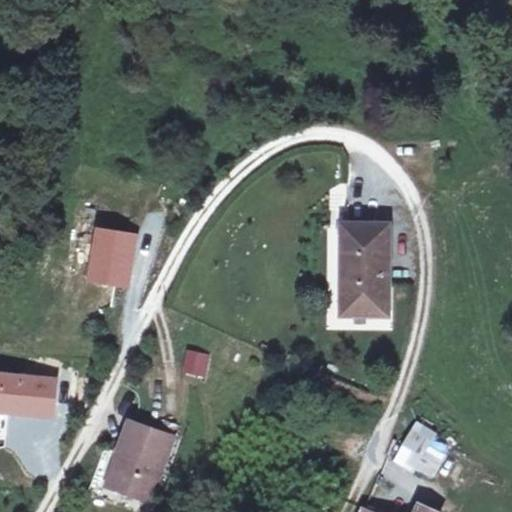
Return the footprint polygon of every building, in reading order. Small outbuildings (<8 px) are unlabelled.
[(450,159),(440,160),(441,169),(450,169),(450,159)] [(344,315),(387,315),(388,227),(345,226),(344,315)] [(187,349),(182,373),(205,379),(211,355),(187,349)] [(55,381),(0,376),(0,431),(8,433),(9,413),(52,417),(55,381)] [(150,502),(173,438),(131,423),(120,454),(124,455),(113,488),(150,502)] [(434,433),(417,423),(398,457),(433,476),(446,452),(429,442),(434,433)] [(113,488),(124,455),(120,454),(108,487),(113,488)]
